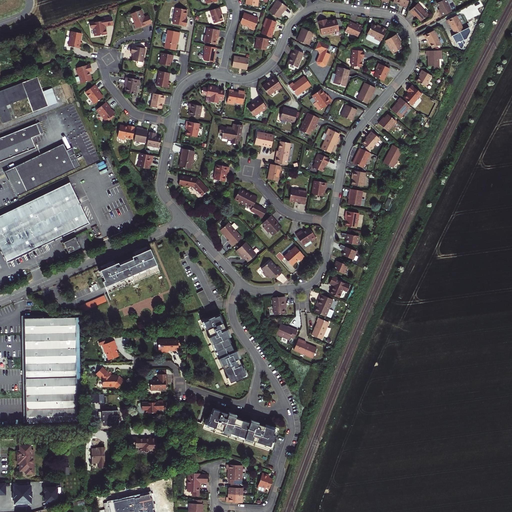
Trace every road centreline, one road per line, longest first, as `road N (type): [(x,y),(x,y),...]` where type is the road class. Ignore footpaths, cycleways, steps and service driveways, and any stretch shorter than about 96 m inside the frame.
road 1 (residential): [(311,8),(394,16),(414,49),(407,70),(347,144),(331,222)]
road 2 (residential): [(286,406),(290,434),(268,511),(213,507),(214,465)]
road 3 (residential): [(16,294),(186,221)]
road 4 (residential): [(0,436),(155,432),(163,425)]
road 5 (residential): [(331,222),(324,265),(310,284),(264,291),(241,284)]
road 6 (residential): [(253,403),(177,385),(169,364),(136,365)]
road 7 (residential): [(222,76),(265,69),(292,23),(311,8)]
